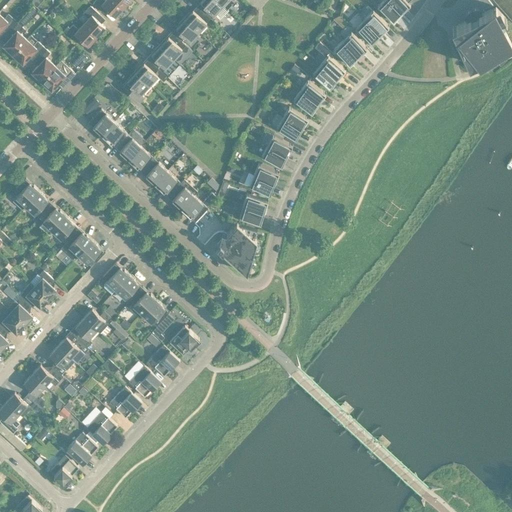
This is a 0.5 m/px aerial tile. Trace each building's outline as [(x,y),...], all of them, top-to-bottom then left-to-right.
[(123,7),(116,0),(95,0),(93,3),(102,11),(106,7),(115,16),(123,7)] [(201,0),(196,5),(206,14),(210,18),(222,5),(216,0),(201,0)] [(227,9),(235,0),(234,0),(216,0),(222,5),(227,9)] [(402,12),(389,0),(382,0),(377,5),(393,20),(392,21),(393,21),(402,12)] [(389,0),(402,12),(410,3),(407,1),(407,0),(389,0)] [(26,3),(21,8),(24,12),(30,8),(26,3)] [(83,24),(96,36),(105,27),(95,18),(99,14),(90,5),(83,13),(88,18),(83,24)] [(188,12),(183,18),(198,31),(206,22),(210,18),(206,14),(196,5),(189,13),(188,12)] [(33,6),(27,13),(31,16),(32,18),(38,11),(33,6)] [(452,26),(454,40),(455,44),(456,44),(456,43),(462,44),(471,64),(472,64),(472,63),(485,57),(487,62),(488,62),(486,57),(497,52),(499,56),(500,56),(497,51),(498,51),(511,44),(511,46),(511,45),(502,25),(506,20),(506,19),(495,6),(495,7),(479,15),(478,10),(476,10),(474,10),(471,11),(469,12),(467,14),(466,16),(469,20),(453,27),(453,26),(452,26)] [(364,18),(380,34),(389,25),(388,25),(373,10),(364,18)] [(26,12),(22,17),(26,21),(31,16),(27,13),(26,12)] [(6,32),(16,21),(8,14),(4,18),(0,14),(0,29),(1,28),(6,32)] [(179,24),(172,32),(181,41),(185,36),(189,41),(198,31),(183,18),(178,23),(179,24)] [(380,34),(364,18),(356,27),(371,42),(371,43),(380,34)] [(11,56),(26,39),(20,33),(24,29),(16,21),(6,32),(11,36),(3,45),(7,49),(5,50),(11,56)] [(96,36),(83,24),(78,29),(72,24),(69,28),(67,26),(64,30),(74,41),(78,36),(88,45),(96,36)] [(351,31),(342,40),(358,56),(367,47),(366,47),(351,31)] [(164,39),(159,44),(173,58),(186,45),(181,41),(172,32),(165,39),(164,39)] [(30,55),(35,59),(45,48),(31,35),(26,39),(11,56),(17,61),(18,59),(22,63),(30,55)] [(358,56),(342,40),(334,48),(349,64),(349,65),(358,56)] [(314,47),(326,57),(320,64),(337,78),(345,69),(345,68),(345,69),(332,58),(334,55),(319,41),(314,47)] [(154,51),(147,58),(157,67),(161,63),(165,67),(173,58),(159,44),(153,50),(154,51)] [(45,48),(35,59),(39,63),(32,72),(36,75),(34,77),(40,82),(55,66),(46,57),(50,52),(45,48)] [(78,69),(89,57),(83,52),(72,64),(78,69)] [(139,65),(134,71),(149,84),(157,75),(154,73),(158,68),(157,67),(147,58),(140,66),(139,65)] [(55,66),(40,82),(46,88),(47,86),(51,90),(59,81),(64,86),(75,74),(60,60),(55,66)] [(337,78),(320,64),(312,73),(329,87),(329,88),(337,78)] [(165,73),(171,79),(177,73),(171,67),(165,73)] [(122,84),(139,100),(143,96),(140,93),(149,84),(134,71),(129,76),(130,77),(123,85),(122,84)] [(307,80),(300,89),(319,102),(326,92),(325,92),(307,80)] [(319,102),(300,89),(293,99),(311,112),(311,113),(319,102)] [(83,110),(88,114),(89,115),(100,103),(94,97),(83,110)] [(289,106),(283,117),(302,128),(308,117),(289,106)] [(101,136),(114,121),(101,109),(87,123),(88,123),(96,129),(95,130),(101,136)] [(302,128),(283,117),(276,127),(295,138),(296,139),(302,128)] [(115,147),(127,133),(114,121),(101,136),(106,141),(107,140),(115,147)] [(267,145),(287,155),(293,144),(292,143),(292,144),(272,134),(272,135),(265,131),(260,141),(267,145)] [(127,160),(141,145),(127,133),(115,147),(122,154),(121,155),(127,160)] [(141,145),(127,160),(133,165),(134,164),(141,171),(153,159),(154,158),(150,154),(141,145)] [(287,155),(267,145),(262,156),(281,165),(281,166),(287,155)] [(154,184),(167,170),(158,161),(157,163),(153,159),(141,171),(149,178),(148,179),(154,184)] [(254,174),(274,183),(279,171),(278,171),(258,163),(254,174)] [(168,196),(180,182),(167,170),(154,184),(159,190),(160,189),(168,196)] [(270,194),(274,183),(254,174),(249,185),(269,194),(270,194)] [(22,208),(25,205),(39,190),(33,185),(32,186),(25,179),(26,178),(25,177),(16,188),(20,192),(13,200),(22,208)] [(180,182),(168,196),(175,203),(174,204),(180,209),(194,194),(197,191),(184,178),(180,182)] [(44,195),(39,190),(25,205),(34,213),(36,215),(33,219),(35,221),(39,217),(42,212),(51,203),(44,196),(44,195)] [(194,194),(180,209),(186,214),(186,213),(194,220),(193,221),(216,196),(211,192),(202,202),(194,194)] [(246,193),(243,205),(264,211),(268,200),(267,199),(267,200),(246,193)] [(52,229),(65,214),(60,209),(59,210),(51,203),(42,212),(39,217),(43,221),(52,229)] [(264,211),(243,205),(239,216),(260,223),(264,211)] [(66,240),(78,227),(70,220),(71,220),(65,214),(52,229),(61,237),(62,236),(66,240)] [(238,224),(236,222),(217,244),(220,247),(223,244),(226,246),(223,250),(247,272),(248,272),(246,270),(250,255),(252,257),(252,256),(250,254),(254,240),(256,241),(257,241),(254,239),(257,230),(238,224)] [(78,254),(92,239),(86,234),(85,235),(78,227),(66,240),(70,244),(69,245),(78,254)] [(0,240),(1,239),(7,246),(12,241),(0,229),(0,240)] [(92,239),(78,254),(87,262),(91,258),(96,262),(105,251),(104,252),(97,245),(97,244),(92,239)] [(103,276),(107,280),(104,284),(104,287),(111,294),(116,289),(130,274),(124,269),(123,270),(116,263),(116,262),(116,261),(103,276)] [(34,285),(48,298),(56,289),(55,289),(50,284),(54,280),(43,270),(39,274),(42,277),(34,285)] [(12,280),(15,284),(22,277),(19,274),(12,280)] [(130,274),(116,289),(125,297),(128,294),(132,298),(142,287),(134,280),(135,279),(130,274)] [(19,295),(30,306),(34,301),(40,306),(39,307),(40,307),(48,298),(34,285),(30,282),(23,290),(23,291),(19,295)] [(142,313),(156,298),(150,293),(150,294),(142,287),(132,298),(130,299),(135,303),(130,308),(139,317),(142,313)] [(30,306),(19,295),(15,300),(14,299),(7,308),(10,311),(24,324),(32,315),(26,310),(30,306)] [(156,298),(142,313),(156,325),(169,311),(168,311),(161,304),(162,304),(156,298)] [(0,325),(6,331),(10,327),(16,332),(15,332),(16,333),(24,324),(10,311),(7,308),(1,314),(0,313),(0,325)] [(83,317),(96,329),(100,332),(113,318),(109,315),(104,310),(99,315),(92,308),(83,317)] [(87,346),(92,341),(88,338),(96,329),(83,317),(75,326),(83,333),(78,338),(87,346)] [(0,349),(0,350),(8,341),(8,340),(8,341),(2,336),(6,331),(0,325),(0,349)] [(194,344),(199,339),(185,325),(169,342),(183,354),(193,343),(194,344)] [(65,337),(58,345),(70,357),(74,360),(76,362),(89,348),(87,346),(78,338),(74,343),(66,336),(65,337)] [(152,369),(154,367),(164,375),(174,364),(175,365),(180,359),(163,344),(146,363),(152,369)] [(74,360),(70,357),(58,345),(49,354),(57,361),(52,366),(61,374),(70,365),(74,360)] [(131,357),(120,372),(123,374),(134,360),(131,357)] [(102,364),(113,374),(119,368),(109,358),(102,364)] [(32,373),(45,385),(49,380),(54,385),(63,376),(61,374),(52,366),(48,371),(40,364),(32,373)] [(144,365),(129,381),(144,396),(155,385),(156,385),(160,380),(144,365)] [(35,402),(37,404),(42,398),(40,397),(44,393),(40,390),(45,385),(32,373),(23,382),(31,389),(26,394),(35,402)] [(109,402),(125,417),(136,405),(136,406),(141,401),(125,386),(109,402)] [(108,402),(114,393),(108,389),(102,398),(108,402)] [(6,401),(19,413),(22,416),(35,402),(26,394),(22,399),(14,392),(6,401)] [(19,413),(6,401),(0,407),(0,412),(5,417),(1,422),(13,433),(18,428),(16,426),(19,423),(14,418),(19,413)] [(56,402),(51,408),(58,414),(64,408),(56,402)] [(117,425),(101,411),(86,427),(103,443),(107,437),(117,425)] [(0,433),(15,447),(20,441),(0,422),(0,433)] [(67,448),(83,463),(88,458),(87,457),(98,446),(82,431),(67,448)] [(68,478),(79,467),(65,454),(50,471),(64,484),(69,479),(68,478)] [(4,497),(8,502),(14,498),(10,493),(4,497)] [(38,511),(42,508),(27,495),(12,511),(38,511)]
